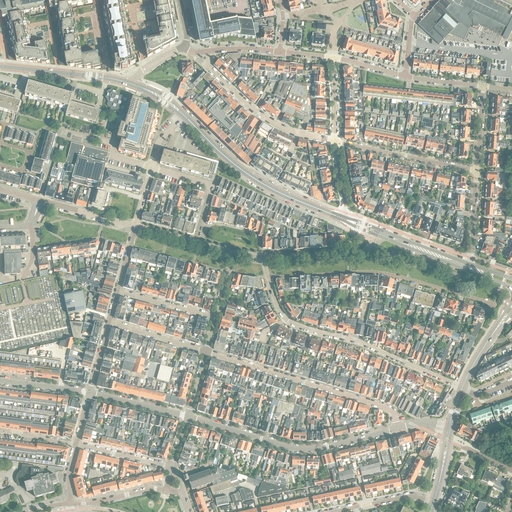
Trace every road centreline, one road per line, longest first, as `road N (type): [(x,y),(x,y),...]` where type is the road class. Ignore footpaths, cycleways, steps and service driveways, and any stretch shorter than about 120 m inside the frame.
road 1 (residential): [(487,312),(491,303),(392,274),(267,277)]
road 2 (residential): [(267,277),(295,325),(369,346),(461,388)]
road 3 (residential): [(397,427),(308,449),(189,416)]
road 4 (residential): [(397,427),(390,409),(206,352)]
road 5 (tertiary): [(184,115),(242,171),(341,217)]
road 6 (residential): [(335,142),(290,131),(252,107),(211,72),(209,51)]
road 7 (residential): [(475,169),(335,142)]
road 8 (tertiary): [(133,84),(0,65)]
road 9 (residential): [(262,255),(353,252),(380,233)]
